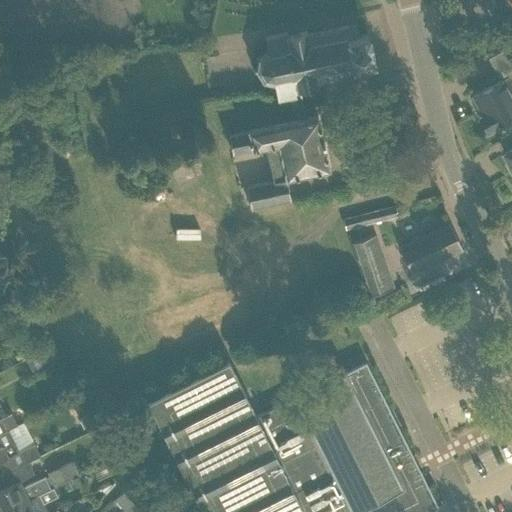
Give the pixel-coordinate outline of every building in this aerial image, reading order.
[(366,73),(363,62),(372,60),(366,33),(358,35),(355,24),(336,28),(306,34),(306,31),(287,35),(286,33),(264,37),(267,52),(257,59),(254,72),(261,81),(273,83),(277,101),(288,98),(291,109),(293,121),(305,118),(303,107),(299,90),(318,86),(317,83),(366,73)] [(503,50),(488,58),(496,73),(511,64),(511,42),(502,48),(503,50)] [(500,80),(471,95),(481,114),(477,116),(485,131),(503,122),(511,117),(511,91),(505,79),(511,74),(511,64),(496,73),(500,80)] [(288,198),(284,178),(328,169),(317,115),(305,118),(293,121),(228,134),(232,153),(265,146),(272,180),(246,185),(250,206),(288,198)] [(511,146),(503,152),(508,162),(506,166),(511,175),(511,146)] [(198,169),(193,156),(167,167),(172,179),(198,169)] [(342,218),(345,230),(397,217),(394,205),(342,218)] [(398,247),(411,274),(462,249),(449,223),(398,247)] [(351,241),(369,294),(393,287),(376,234),(351,241)] [(34,354),(25,358),(32,373),(47,366),(34,354)] [(428,511),(438,507),(365,361),(344,372),(343,369),(292,395),(293,397),(255,416),(227,360),(146,400),(161,431),(201,511),(428,511)] [(98,409),(78,419),(82,428),(102,418),(98,409)] [(16,423),(10,412),(0,417),(0,431),(6,428),(16,423)] [(117,424),(98,432),(103,442),(121,433),(117,424)] [(0,474),(26,462),(38,456),(32,443),(17,450),(6,428),(0,431),(0,474)] [(89,469),(96,482),(120,471),(114,458),(89,469)] [(0,488),(0,511),(37,493),(38,494),(52,487),(72,478),(72,477),(78,474),(71,460),(46,472),(48,476),(44,478),(43,476),(22,486),(19,480),(32,474),(26,462),(0,474),(4,482),(5,485),(0,488)] [(0,511),(47,511),(42,503),(56,496),(52,487),(38,494),(37,493),(0,511)] [(115,499),(123,508),(131,501),(123,492),(115,499)] [(131,501),(123,508),(125,511),(136,511),(139,511),(131,501)]
